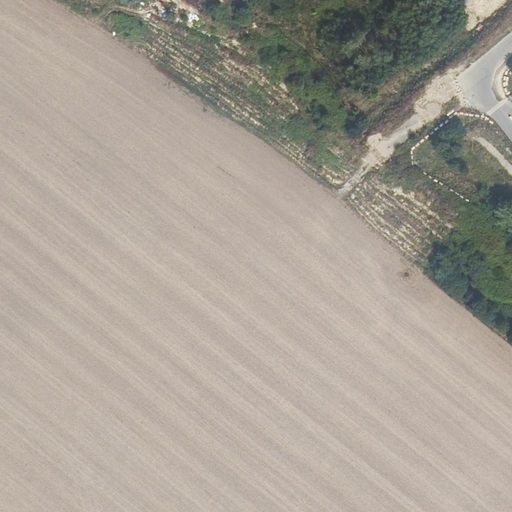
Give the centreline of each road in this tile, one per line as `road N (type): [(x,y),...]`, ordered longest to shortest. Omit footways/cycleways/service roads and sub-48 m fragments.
road 1 (track): [(96,0),(232,67),(368,176),(511,248)]
road 2 (unclassified): [(476,77),(365,173)]
